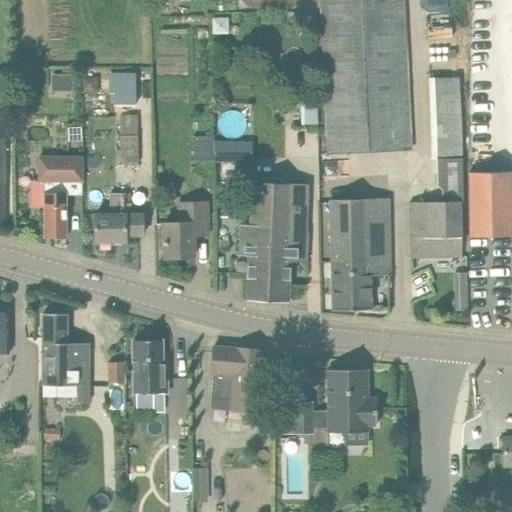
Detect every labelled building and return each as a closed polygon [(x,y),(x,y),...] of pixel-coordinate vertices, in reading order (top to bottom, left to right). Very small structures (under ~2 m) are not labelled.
[(411,149),(403,0),(320,0),(327,153),(411,149)] [(0,70),(0,97),(10,97),(9,70),(0,70)] [(94,78),(81,78),(82,91),(95,91),(94,78)] [(437,201),(459,200),(455,82),(432,83),(437,201)] [(194,160),(213,159),(213,142),(212,134),(193,135),(194,160)] [(138,164),(137,137),(119,137),(120,165),(138,164)] [(252,142),(213,142),(213,159),(214,162),(236,162),(251,162),(252,142)] [(44,180),(44,217),(44,237),(66,237),(66,180),(80,180),(80,157),(64,157),(64,161),(39,161),(39,180),(44,180)] [(469,172),(470,216),(470,236),(511,236),(510,171),(469,172)] [(265,280),(264,301),(288,303),(290,257),(305,258),(306,238),(307,185),(251,182),(250,225),(277,226),(276,243),(270,243),(268,280),(265,280)] [(95,212),(95,223),(95,242),(125,242),(125,236),(142,236),(142,216),(142,212),(131,212),(131,202),(125,203),(124,192),(110,192),(110,211),(95,212)] [(329,201),(332,311),(371,310),(370,275),(390,275),(388,200),(329,201)] [(459,200),(437,201),(409,202),(410,258),(462,257),(461,237),(459,200)] [(163,224),(163,238),(164,258),(194,257),(193,235),(207,235),(207,215),(206,203),(178,204),(179,223),(163,224)] [(277,226),(250,225),(240,225),(239,255),(248,256),(246,301),(264,301),(265,280),(268,280),(270,243),(276,243),(277,226)] [(467,272),(454,272),(455,310),(468,310),(467,272)] [(0,353),(9,353),(8,332),(8,312),(0,311),(0,353)] [(42,313),(42,333),(42,385),(77,385),(88,385),(88,343),(66,343),(66,314),(42,313)] [(162,371),(162,365),(162,340),(149,340),(149,338),(136,338),(136,341),(132,341),(133,393),(167,393),(166,371),(162,371)] [(211,398),(231,400),(230,420),(256,422),(262,350),(213,346),(212,366),(211,373),(213,373),(211,398)] [(108,383),(125,382),(125,362),(108,362),(108,383)] [(327,410),(312,411),(312,402),(282,403),(282,433),(312,433),(312,428),(328,428),(328,433),(368,432),(368,426),(376,425),(375,398),(368,398),(367,369),(327,370),(327,410)] [(77,385),(77,402),(88,402),(88,385),(77,385)] [(168,511),(167,393),(133,393),(133,511),(168,511)] [(44,428),(44,439),(60,440),(60,429),(44,428)] [(511,437),(503,438),(504,466),(511,465),(511,437)] [(193,467),(194,500),(206,500),(206,467),(193,467)]
